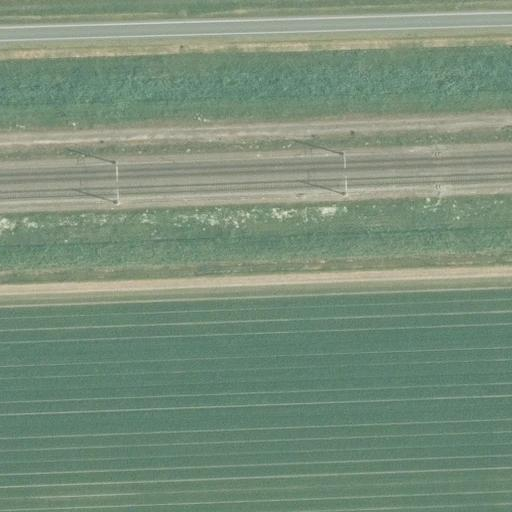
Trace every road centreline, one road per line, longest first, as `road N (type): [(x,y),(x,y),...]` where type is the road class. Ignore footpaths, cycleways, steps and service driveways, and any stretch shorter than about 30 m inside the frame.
road 1 (track): [(0,143),(511,124)]
road 2 (trunk): [(0,37),(511,22)]
